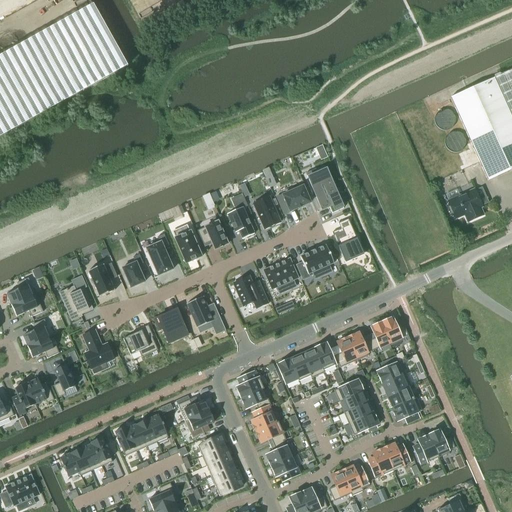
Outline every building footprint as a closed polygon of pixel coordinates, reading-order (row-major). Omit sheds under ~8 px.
[(511,69),(494,78),(511,118),(511,69)] [(511,118),(494,78),(450,98),(487,181),(511,169),(511,118)] [(318,175),(308,180),(320,207),(328,204),(332,213),(343,208),(326,169),(317,173),(318,175)] [(272,176),(266,179),(270,188),(274,186),(273,184),(275,183),(272,176)] [(303,186),(282,195),(289,212),(297,208),(302,206),(310,203),(303,186)] [(474,190),(448,202),(450,206),(448,207),(451,214),(453,214),(455,218),(464,214),(468,221),(482,215),(479,207),(481,206),(488,203),(481,187),(474,190)] [(215,206),(209,193),(202,196),(208,209),(215,206)] [(269,197),(253,204),(264,229),(280,222),(273,207),(270,201),(269,197)] [(242,207),(227,214),(235,233),(238,231),(242,239),(254,234),(242,207)] [(342,232),(333,236),(342,255),(341,256),(345,263),(363,255),(360,247),(359,247),(355,238),(348,220),(348,219),(338,223),(338,224),(339,224),(339,225),(342,232)] [(217,222),(197,231),(203,245),(211,241),(212,244),(214,250),(227,244),(217,222)] [(181,235),(174,238),(185,264),(201,257),(190,231),(189,232),(186,226),(178,229),(181,235)] [(159,243),(146,248),(158,276),(172,269),(163,248),(168,245),(163,234),(157,237),(159,243)] [(302,262),(296,265),(302,280),(309,277),(308,274),(312,273),(315,279),(331,272),(328,266),(333,263),(325,246),(300,257),(302,262)] [(106,249),(101,251),(104,258),(109,256),(106,249)] [(135,262),(122,268),(130,288),(144,282),(137,266),(143,263),(139,254),(133,257),(135,262)] [(263,270),(262,270),(263,271),(271,289),(271,290),(272,290),(272,289),(276,288),(279,294),(295,287),(293,280),(297,279),(298,278),(297,277),(289,260),(290,260),(289,259),(288,259),(264,270),(263,270)] [(103,265),(87,272),(88,272),(99,296),(98,297),(99,297),(114,290),(113,290),(109,280),(116,277),(111,264),(103,267),(103,266),(103,265)] [(73,286),(58,293),(71,321),(82,316),(81,315),(85,313),(93,309),(84,288),(86,287),(81,276),(86,287),(76,291),(74,286),(73,286)] [(249,276),(233,283),(243,306),(253,302),(256,308),(268,303),(259,281),(253,284),(249,276)] [(19,289),(6,294),(11,306),(35,295),(28,278),(16,283),(19,289)] [(35,295),(11,306),(16,316),(28,311),(31,317),(43,312),(35,295)] [(203,297),(186,304),(197,328),(210,322),(215,335),(225,330),(215,308),(209,311),(203,297)] [(282,305),(275,309),(277,314),(285,311),(282,305)] [(168,314),(158,318),(166,337),(170,335),(172,340),(178,338),(187,334),(177,310),(168,314)] [(382,322),(381,323),(391,345),(402,340),(401,338),(407,335),(403,325),(397,328),(392,318),(390,319),(381,322),(382,322)] [(35,330),(22,336),(27,347),(48,338),(44,328),(47,326),(44,319),(32,325),(35,330)] [(375,338),(369,340),(373,350),(390,343),(390,345),(391,345),(381,323),(372,326),(370,327),(375,338)] [(135,333),(123,338),(130,355),(139,351),(142,357),(157,350),(152,337),(153,337),(148,325),(137,330),(139,333),(136,334),(135,333)] [(94,330),(82,336),(89,351),(84,354),(90,369),(99,366),(101,371),(108,368),(106,362),(113,359),(107,344),(101,346),(94,330)] [(358,333),(347,337),(357,360),(368,355),(367,353),(373,350),(369,340),(363,343),(358,333)] [(341,353),(334,356),(340,367),(357,360),(347,337),(336,342),(341,353)] [(48,338),(27,347),(32,358),(44,352),(47,358),(59,353),(56,346),(52,348),(48,338)] [(318,347),(313,349),(324,373),(324,372),(323,370),(335,365),(326,344),(323,345),(323,343),(317,345),(318,347)] [(307,352),(301,354),(312,378),(324,373),(313,349),(312,350),(311,349),(306,351),(307,352)] [(78,360),(74,351),(68,353),(72,362),(78,360)] [(401,352),(396,355),(398,362),(404,359),(401,352)] [(301,354),(289,360),(298,381),(310,376),(311,378),(312,378),(301,354)] [(279,364),(277,365),(285,384),(297,379),(298,381),(289,360),(288,360),(279,364)] [(400,361),(376,372),(377,374),(381,383),(382,384),(405,374),(400,361)] [(59,383),(53,386),(58,397),(65,394),(64,391),(75,386),(72,379),(74,378),(71,371),(68,372),(65,365),(53,371),(59,383)] [(272,365),(267,367),(269,373),(275,371),(272,365)] [(242,384),(236,387),(237,389),(236,390),(240,398),(263,388),(255,371),(239,378),(242,384)] [(405,374),(382,384),(387,396),(411,386),(405,374)] [(29,379),(24,382),(34,405),(45,400),(47,403),(54,400),(46,383),(40,385),(37,379),(30,382),(29,379)] [(339,388),(333,390),(338,402),(362,392),(362,390),(358,381),(357,380),(350,383),(344,386),(339,388)] [(18,399),(12,402),(18,416),(26,412),(24,409),(34,405),(24,382),(24,384),(14,389),(18,399)] [(411,386),(387,396),(392,408),(391,408),(391,409),(416,398),(414,399),(409,387),(411,386)] [(263,388),(240,398),(245,409),(256,405),(258,410),(254,412),(270,405),(263,388)] [(362,392),(338,402),(339,402),(343,400),(347,410),(343,412),(343,413),(367,403),(362,392)] [(189,400),(177,405),(185,422),(209,411),(204,400),(198,403),(196,397),(189,400)] [(416,398),(391,409),(397,421),(421,411),(416,398)] [(0,400),(0,421),(14,416),(8,404),(2,406),(0,400)] [(367,403),(343,413),(348,424),(373,413),(371,413),(367,403)] [(257,418),(250,421),(255,432),(278,422),(275,423),(268,407),(270,406),(270,405),(254,412),(257,418)] [(209,411),(185,422),(192,439),(204,434),(201,428),(214,422),(209,411)] [(373,413),(348,424),(353,435),(378,425),(373,413)] [(158,415),(147,420),(157,442),(168,438),(162,426),(163,425),(162,423),(161,423),(158,415)] [(295,415),(289,417),(293,427),(299,425),(295,415)] [(147,420),(136,424),(146,447),(157,442),(147,420)] [(278,422),(255,432),(260,443),(270,439),(273,445),(285,439),(278,422)] [(126,427),(125,427),(136,451),(146,447),(136,424),(126,429),(126,427)] [(125,427),(114,432),(117,439),(116,439),(118,444),(119,444),(125,456),(136,451),(125,427)] [(429,435),(428,435),(438,458),(449,453),(448,451),(454,448),(450,438),(444,441),(439,430),(437,431),(428,435),(429,435)] [(420,446),(413,449),(420,465),(438,458),(428,435),(417,440),(420,446)] [(220,436),(200,444),(205,455),(224,446),(220,436)] [(101,438),(90,442),(101,467),(112,462),(107,449),(108,449),(106,444),(105,444),(101,438)] [(276,451),(265,455),(270,466),(294,456),(289,445),(286,446),(283,441),(285,440),(285,439),(273,445),(276,451)] [(91,444),(81,449),(91,471),(101,467),(90,442),(90,443),(91,444)] [(394,444),(383,448),(392,471),(410,463),(403,447),(396,450),(394,444)] [(224,446),(205,455),(209,465),(228,456),(224,446)] [(375,460),(368,463),(375,479),(392,471),(383,448),(372,453),(375,460)] [(81,449),(70,453),(80,476),(91,471),(81,449)] [(70,453),(59,458),(63,466),(62,467),(63,469),(64,469),(68,477),(78,473),(80,476),(70,453)] [(228,456),(209,465),(214,475),(233,466),(228,456)] [(294,456),(270,466),(270,467),(274,475),(275,477),(281,474),(284,481),(300,474),(293,457),(294,456)] [(343,470),(341,471),(352,496),(363,491),(362,489),(368,486),(361,470),(355,473),(352,466),(351,467),(350,465),(342,468),(343,470)] [(233,466),(214,475),(218,484),(239,475),(237,470),(235,471),(233,466)] [(335,486),(328,489),(334,501),(351,494),(352,496),(341,471),(330,476),(335,486)] [(7,491),(0,494),(0,495),(5,507),(12,504),(13,505),(13,506),(14,506),(15,505),(18,511),(26,508),(24,501),(32,498),(38,495),(39,495),(39,494),(38,494),(31,476),(30,475),(29,476),(6,486),(5,486),(4,487),(5,488),(5,487),(7,491)] [(239,475),(218,484),(222,495),(242,486),(239,481),(241,480),(239,475)] [(161,495),(148,500),(153,511),(177,500),(170,483),(158,489),(161,495)] [(310,488),(300,493),(307,511),(317,511),(327,508),(322,496),(315,499),(310,488)] [(293,508),(287,511),(307,511),(300,493),(299,493),(291,497),(289,498),(293,508)] [(449,505),(437,510),(438,511),(462,511),(466,510),(459,494),(447,499),(449,505)] [(376,495),(371,498),(374,505),(375,506),(380,503),(376,495)] [(177,500),(153,511),(182,511),(182,510),(178,511),(174,502),(177,501),(177,500)]
